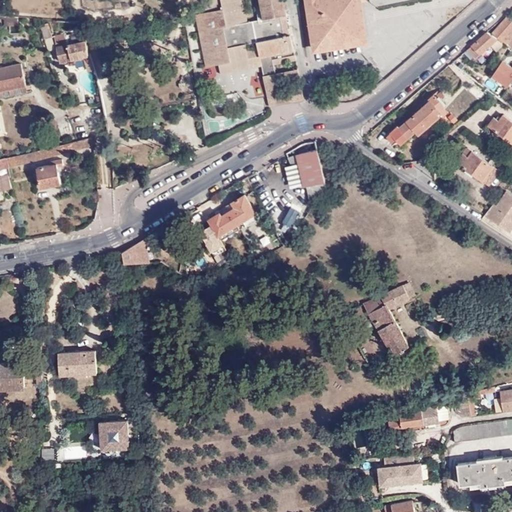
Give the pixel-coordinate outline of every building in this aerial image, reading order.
[(281,0),(259,0),(264,19),(249,22),(243,0),(220,0),(222,9),(198,13),(208,66),(219,64),(230,62),(232,71),(262,66),(261,61),(273,59),(274,63),(296,59),(290,35),(287,35),(283,15),(285,15),(285,14),(281,0)] [(307,0),(308,3),(325,0),(354,0),(361,38),(338,42),(336,33),(313,37),(315,50),(366,42),(359,0),(307,0)] [(325,0),(308,3),(313,37),(336,33),(338,42),(361,38),(354,0),(325,0)] [(22,23),(21,16),(7,16),(8,27),(11,26),(23,25),(22,23)] [(511,49),(511,48),(511,23),(507,18),(493,33),(505,42),(506,44),(511,49)] [(82,23),(75,22),(76,33),(66,35),(68,44),(57,46),(61,62),(90,55),(82,23)] [(52,36),(49,23),(41,24),(44,38),(52,36)] [(486,32),(466,50),(476,57),(496,40),(486,32)] [(68,44),(66,35),(65,34),(54,36),(57,46),(68,44)] [(458,56),(451,62),(455,67),(461,61),(458,56)] [(262,66),(264,77),(276,75),(274,63),(273,59),(261,61),(262,66)] [(0,90),(26,85),(21,62),(0,66),(0,90)] [(220,73),(232,71),(230,62),(219,64),(220,73)] [(264,77),(269,106),(306,100),(299,70),(276,75),(264,77)] [(475,82),(489,92),(511,108),(511,97),(480,74),(475,82)] [(426,84),(420,89),(424,94),(430,89),(426,84)] [(26,85),(0,90),(0,93),(1,97),(27,91),(26,85)] [(443,96),(440,92),(399,128),(397,127),(387,136),(393,143),(395,141),(399,145),(414,132),(416,135),(446,109),(439,100),(443,96)] [(511,144),(511,122),(503,116),(500,120),(495,117),(488,128),(511,144)] [(64,153),(95,145),(91,136),(5,157),(8,167),(29,161),(64,153)] [(501,172),(467,149),(457,163),(490,187),(501,172)] [(311,210),(326,187),(317,150),(297,154),(298,162),(311,210)] [(290,167),(298,162),(297,154),(286,160),(290,167)] [(0,168),(8,167),(5,157),(0,158),(0,188),(9,187),(6,175),(0,176),(0,168)] [(61,182),(58,163),(37,168),(41,186),(61,182)] [(225,245),(218,235),(245,219),(256,212),(245,193),(232,201),(236,207),(223,214),(221,211),(209,218),(212,224),(201,231),(213,252),(225,245)] [(494,206),(485,215),(508,232),(511,226),(511,195),(508,193),(496,207),(494,206)] [(255,220),(258,216),(256,212),(245,219),(247,223),(252,221),(255,220)] [(122,252),(124,263),(148,262),(143,240),(122,252)] [(227,248),(225,245),(213,252),(215,255),(227,248)] [(414,295),(408,282),(364,303),(383,347),(390,343),(394,352),(407,345),(390,308),(414,295)] [(93,349),(57,353),(58,375),(96,372),(93,349)] [(24,363),(0,362),(0,388),(24,388),(24,363)] [(482,398),(481,389),(466,393),(467,395),(471,414),(472,417),(477,416),(474,400),(482,398)] [(504,411),(511,409),(511,389),(501,392),(504,411)] [(471,414),(467,395),(452,398),(455,410),(462,416),(471,414)] [(449,418),(447,405),(400,412),(400,414),(388,415),(389,420),(385,421),(386,431),(401,428),(401,426),(439,421),(439,420),(449,418)] [(511,434),(511,419),(461,425),(454,430),(455,442),(511,434)] [(131,422),(103,424),(105,453),(134,451),(131,422)] [(379,441),(376,429),(368,431),(370,443),(379,441)] [(382,456),(394,454),(393,444),(380,446),(382,456)] [(381,486),(423,481),(420,463),(414,464),(413,454),(384,458),(385,468),(379,468),(381,486)] [(511,458),(503,459),(478,462),(458,464),(461,485),(471,484),(481,483),(481,486),(511,482),(511,458)] [(416,511),(414,500),(379,507),(379,511),(416,511)]
